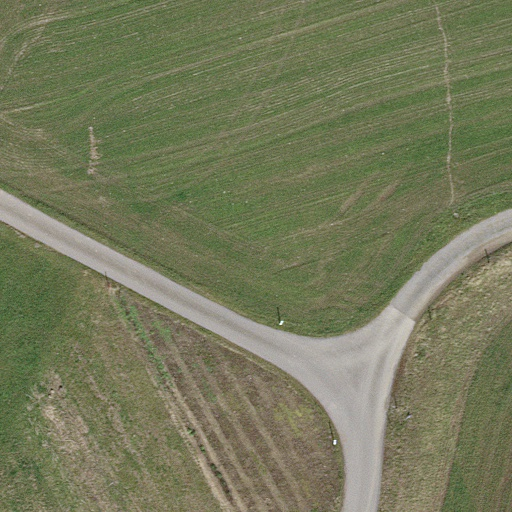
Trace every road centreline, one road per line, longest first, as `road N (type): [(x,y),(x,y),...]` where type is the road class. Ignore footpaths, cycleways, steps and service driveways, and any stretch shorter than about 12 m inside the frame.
road 1 (track): [(368,390),(0,213)]
road 2 (track): [(364,511),(368,390),(468,249),(511,238)]
